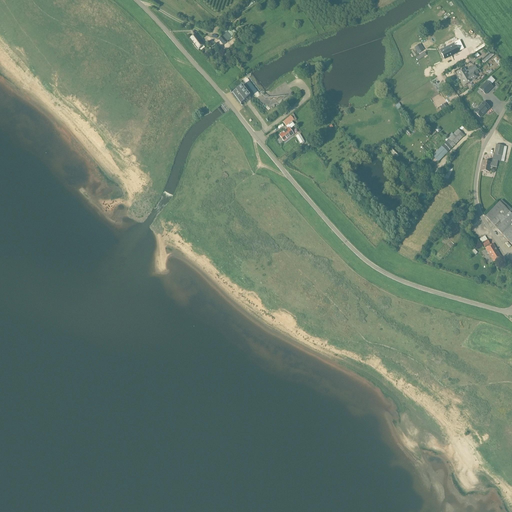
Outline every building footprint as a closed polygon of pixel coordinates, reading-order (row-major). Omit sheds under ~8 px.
[(233,37),(225,27),(222,30),(224,32),(221,35),(222,36),(218,40),(223,46),(228,42),(227,42),(230,40),(233,38),(232,38),(233,37)] [(457,29),(469,52),(474,50),(462,27),(457,29)] [(200,40),(196,35),(190,39),(197,50),(205,44),(201,39),(200,40)] [(458,52),(454,44),(440,51),(444,59),(454,54),(458,52)] [(414,48),(418,54),(423,51),(419,45),(414,48)] [(494,55),(490,49),(486,52),(488,54),(482,60),(484,64),(494,55)] [(424,53),(416,58),(418,61),(426,56),(424,53)] [(457,75),(460,80),(474,71),(475,71),(477,70),(475,66),(465,72),(464,69),(459,72),(458,70),(454,72),(456,76),(457,75)] [(464,86),(471,81),(472,82),(476,80),(475,79),(478,77),(476,76),(479,74),(477,71),(475,73),(474,72),(475,72),(475,71),(474,71),(460,80),(464,86)] [(480,88),(485,93),(492,86),(487,81),(480,88)] [(250,97),(242,86),(233,93),(241,104),(250,97)] [(431,100),(437,107),(445,101),(440,93),(431,100)] [(489,108),(484,103),(474,112),(480,118),(489,108)] [(297,120),(293,114),(290,116),(290,117),(283,123),(286,127),(288,128),(278,136),(284,142),(294,135),(290,130),(295,126),(292,122),(294,121),(294,122),(297,120)] [(464,136),(458,129),(432,156),(438,162),(464,136)] [(305,143),(300,134),(296,137),(300,144),(301,144),(302,145),(305,143)] [(504,146),(496,145),(494,155),(493,155),(492,163),(490,163),(484,162),(482,171),(484,171),(484,172),(484,173),(486,173),(487,172),(488,172),(489,166),(491,166),(491,167),(497,168),(498,161),(504,162),(507,147),(504,147),(504,146)] [(397,158),(399,156),(393,149),(391,151),(397,158)] [(449,168),(445,178),(449,179),(453,170),(449,168)] [(511,210),(501,201),(485,216),(494,227),(495,226),(497,228),(496,229),(511,246),(511,210)] [(490,246),(485,236),(479,239),(493,263),(501,258),(493,245),(490,246)]
